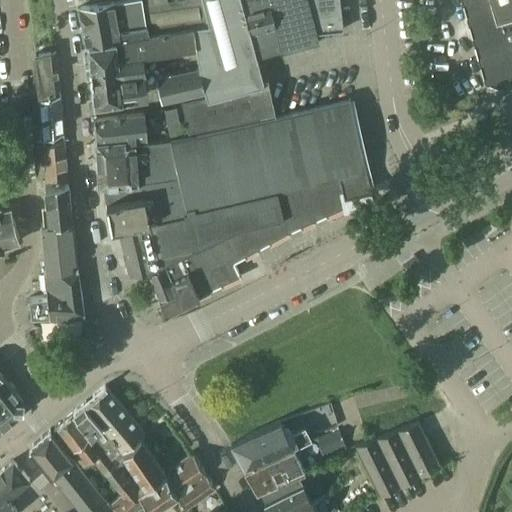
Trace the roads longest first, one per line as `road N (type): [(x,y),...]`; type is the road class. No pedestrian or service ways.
road 1 (residential): [(133,347),(107,314),(91,265),(63,0)]
road 2 (unclassified): [(133,347),(197,327),(381,233),(442,180)]
road 3 (residential): [(10,0),(29,239),(24,265),(0,298)]
road 4 (residential): [(247,511),(133,347)]
road 5 (unclassified): [(442,180),(414,158),(396,121),(379,0)]
road 6 (unknown): [(486,511),(490,444),(413,498)]
